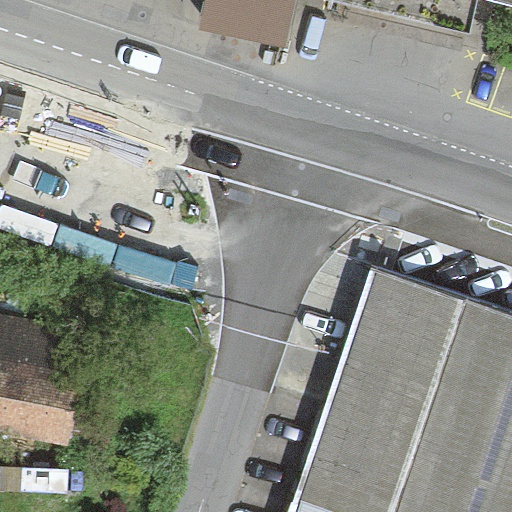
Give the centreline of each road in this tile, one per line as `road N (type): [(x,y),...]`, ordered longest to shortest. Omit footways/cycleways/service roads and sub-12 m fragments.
road 1 (unclassified): [(324,136),(198,511)]
road 2 (primary): [(324,136),(0,28)]
road 3 (primary): [(511,201),(324,136)]
